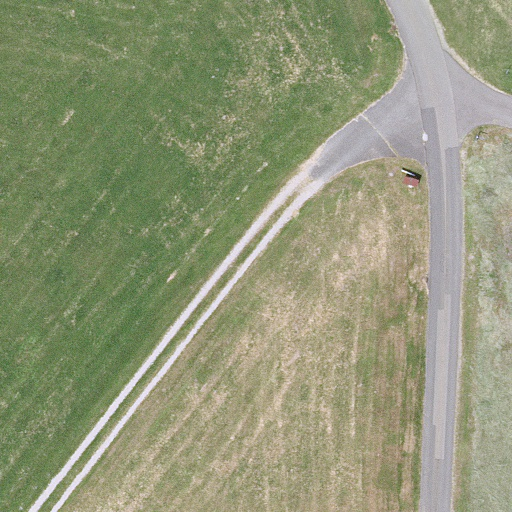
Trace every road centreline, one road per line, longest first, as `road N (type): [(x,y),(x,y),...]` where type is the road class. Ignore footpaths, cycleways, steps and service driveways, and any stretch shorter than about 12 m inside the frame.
road 1 (track): [(437,95),(284,197),(32,511)]
road 2 (unclassified): [(406,0),(437,95),(446,207),(435,511)]
